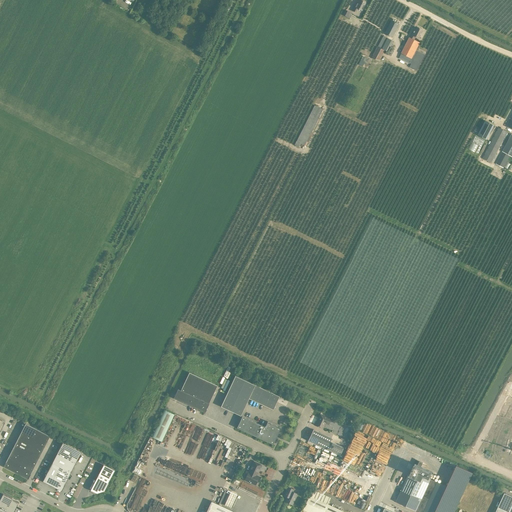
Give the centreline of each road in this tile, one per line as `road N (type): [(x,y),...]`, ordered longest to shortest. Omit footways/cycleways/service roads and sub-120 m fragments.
road 1 (unclassified): [(170,404),(286,458)]
road 2 (unclassified): [(511,54),(402,0)]
